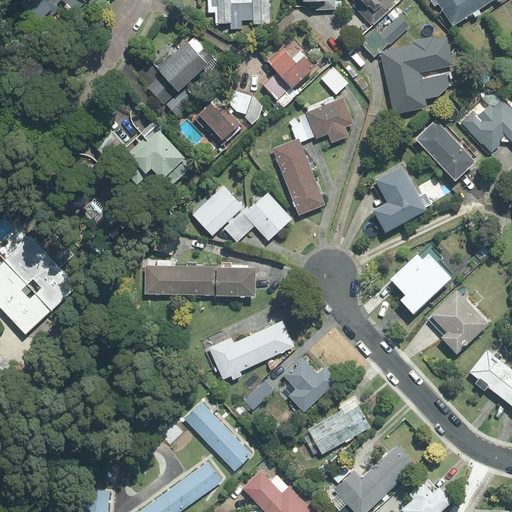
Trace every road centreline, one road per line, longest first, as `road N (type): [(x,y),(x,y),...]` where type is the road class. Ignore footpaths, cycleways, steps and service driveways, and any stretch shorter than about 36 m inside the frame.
road 1 (residential): [(329,273),(341,305),(448,425),(511,461)]
road 2 (residential): [(103,59),(84,98),(0,174)]
road 3 (residential): [(0,157),(103,59)]
